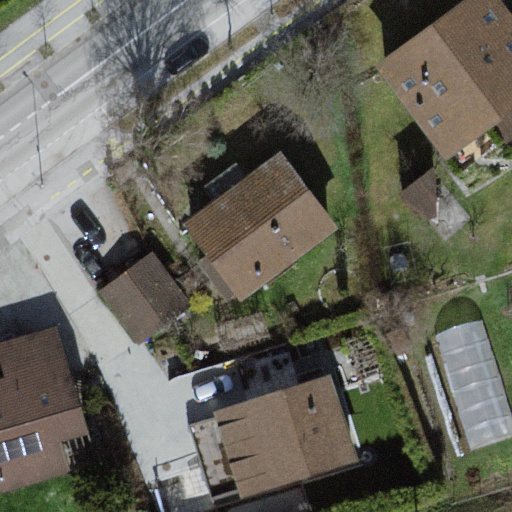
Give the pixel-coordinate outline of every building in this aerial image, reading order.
[(489,0),(445,0),(366,59),(437,154),(482,121),(502,147),(511,138),(511,0),(510,0),(497,10),(489,0)] [(271,151),(178,222),(239,301),(331,230),(271,151)] [(145,249),(95,286),(135,339),(185,302),(145,249)] [(0,488),(94,460),(53,329),(0,344),(0,374),(1,376),(0,376),(0,488)] [(341,459),(317,382),(208,416),(232,493),(341,459)]
